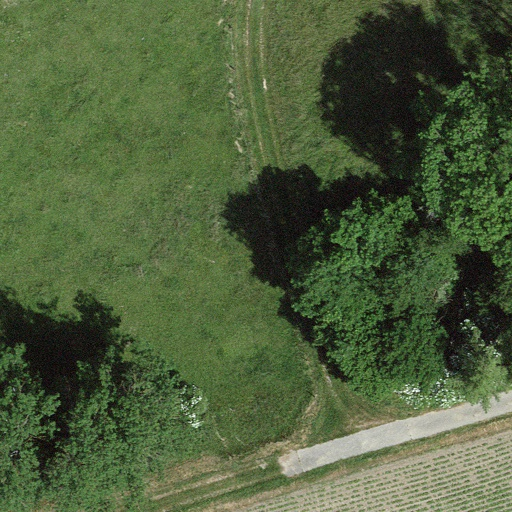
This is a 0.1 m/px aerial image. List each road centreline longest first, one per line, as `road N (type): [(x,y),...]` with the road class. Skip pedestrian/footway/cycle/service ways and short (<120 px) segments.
road 1 (track): [(343,453),(285,199),(252,12),(257,0)]
road 2 (track): [(173,511),(343,453)]
road 3 (track): [(343,453),(511,404)]
